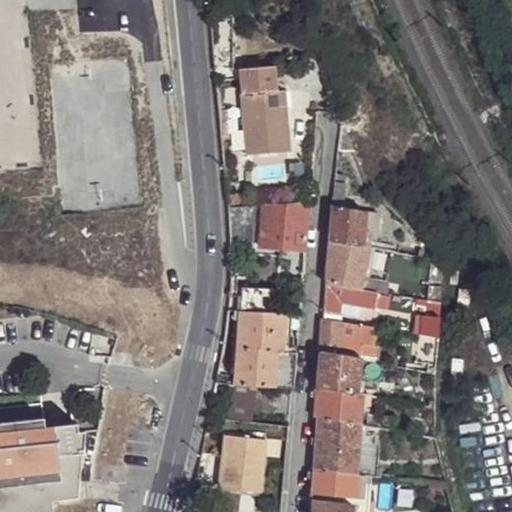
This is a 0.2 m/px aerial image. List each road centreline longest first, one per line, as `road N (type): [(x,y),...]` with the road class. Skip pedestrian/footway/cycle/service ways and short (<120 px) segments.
road 1 (unclassified): [(161,511),(212,255),(188,0)]
road 2 (residential): [(295,511),(328,121)]
